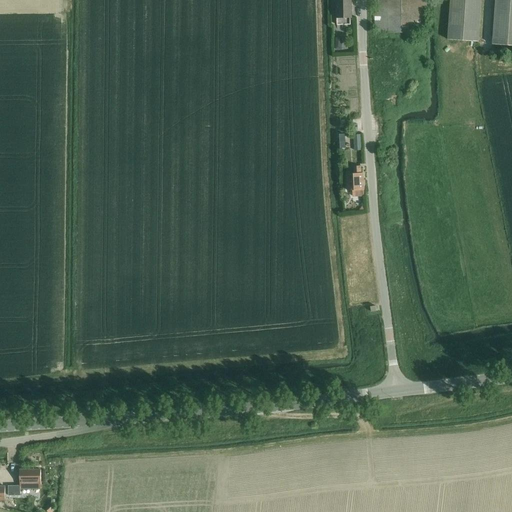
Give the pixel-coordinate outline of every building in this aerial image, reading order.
[(351,0),(336,0),(337,18),(352,18),(351,0)] [(374,0),(375,34),(427,31),(426,0),(374,0)] [(450,0),(448,40),(478,42),(480,0),(450,0)] [(511,44),(511,0),(495,0),(492,43),(511,44)] [(354,174),(347,174),(347,190),(355,190),(355,196),(363,196),(363,190),(362,174),(360,174),(360,167),(353,167),(354,174)] [(20,470),(20,489),(41,489),(41,470),(20,470)]
